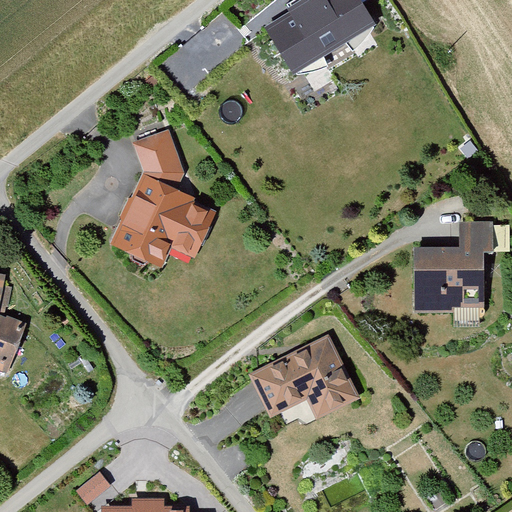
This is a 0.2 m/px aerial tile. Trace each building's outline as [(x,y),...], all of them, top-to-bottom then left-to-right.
[(265,31),(297,83),(382,31),(362,0),(293,0),(287,4),(293,14),(265,31)] [(187,90),(247,38),(223,10),(162,62),(187,90)] [(113,251),(169,274),(177,255),(203,266),(223,217),(199,207),(173,133),(134,146),(145,177),(113,251)] [(421,253),(422,319),(493,317),(492,259),(502,258),(501,229),(463,230),(464,252),(421,253)] [(0,373),(10,377),(31,329),(5,321),(10,281),(0,279),(0,373)] [(257,378),(278,424),(313,408),(321,424),(364,404),(335,342),(257,378)] [(99,471),(75,491),(87,505),(111,486),(99,471)] [(131,503),(100,503),(100,511),(189,511),(189,506),(165,506),(165,496),(131,497),(131,503)]
